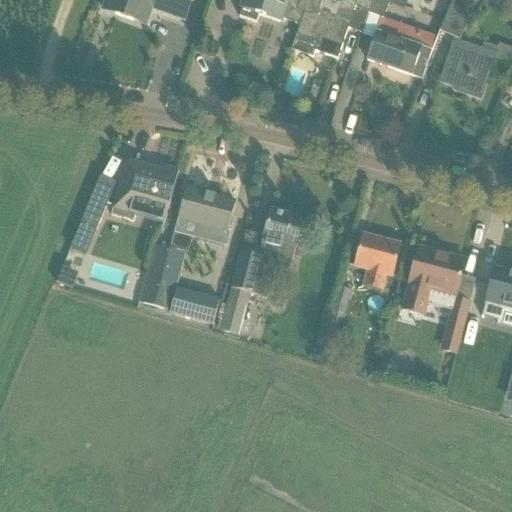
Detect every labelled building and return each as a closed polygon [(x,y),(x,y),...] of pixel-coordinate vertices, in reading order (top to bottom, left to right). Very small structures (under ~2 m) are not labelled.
[(184,22),(192,0),(106,0),(102,12),(145,27),(152,7),(162,10),(160,14),(184,22)] [(245,0),(239,19),(256,24),(258,17),(279,24),(280,20),(290,23),(300,27),(296,38),(304,14),(315,17),(321,0),(245,0)] [(297,38),(296,43),(314,49),(312,53),(337,61),(347,31),(360,36),(367,15),(368,15),(373,0),(356,0),(356,2),(351,0),(341,0),(340,5),(325,0),(321,0),(315,17),(304,14),(296,38),(297,38)] [(373,0),(368,15),(381,20),(388,0),(373,0)] [(452,0),(440,33),(459,40),(475,0),(452,0)] [(381,20),(374,41),(366,62),(422,81),(436,39),(381,20)] [(461,90),(460,94),(479,100),(494,57),(454,44),(441,83),(461,90)] [(164,225),(173,191),(178,172),(160,167),(159,171),(125,162),(112,211),(164,225)] [(186,191),(174,234),(226,249),(234,219),(231,219),(235,204),(186,191)] [(80,225),(96,231),(108,204),(92,197),(80,225)] [(275,267),(290,271),(296,247),(303,221),(286,217),(287,213),(275,210),(274,214),(270,213),(265,232),(260,251),(278,256),(275,267)] [(369,271),(365,287),(383,291),(387,275),(391,277),(394,266),(399,247),(363,237),(358,257),(355,267),(369,271)] [(138,304),(169,313),(185,254),(154,246),(138,304)] [(403,311),(422,316),(430,290),(455,297),(459,283),(464,263),(417,251),(409,284),(410,284),(403,311)] [(231,290),(254,296),(264,259),(240,253),(231,290)] [(483,313),(481,319),(497,323),(498,317),(500,318),(502,311),(511,313),(511,275),(493,270),(483,313)] [(320,354),(332,358),(351,292),(338,288),(320,354)] [(176,290),(169,316),(212,327),(219,301),(176,290)] [(221,331),(240,336),(248,304),(229,299),(221,331)] [(445,334),(459,337),(468,304),(454,300),(445,334)]
